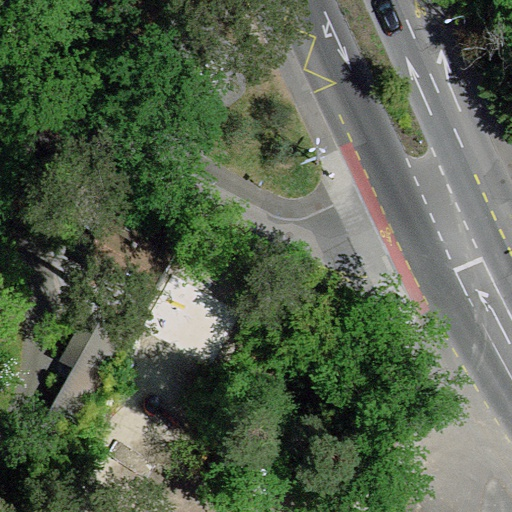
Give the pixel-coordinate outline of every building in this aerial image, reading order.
[(106,0),(116,20),(143,36),(184,0),(106,0)] [(189,231),(127,198),(107,237),(111,239),(164,267),(170,270),(189,231)] [(164,267),(111,239),(95,268),(147,296),(164,267)] [(223,300),(176,274),(144,331),(192,357),(223,300)] [(128,341),(90,320),(69,357),(83,365),(33,454),(57,467),(128,341)]
